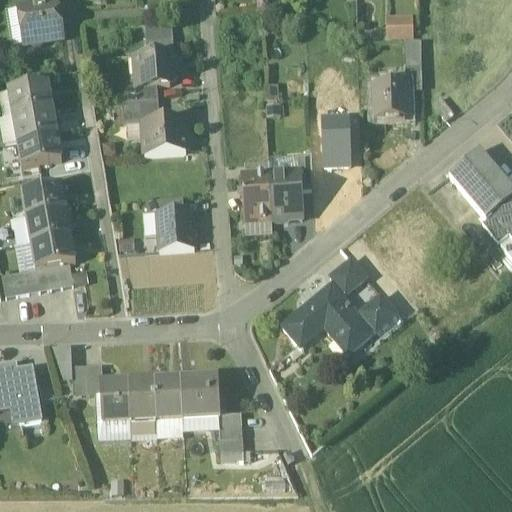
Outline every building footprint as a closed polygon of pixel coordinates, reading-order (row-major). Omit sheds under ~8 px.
[(55,6),(19,12),(25,49),(29,48),(33,51),(39,50),(42,46),(61,43),(55,6)] [(388,19),(389,43),(417,42),(416,18),(388,19)] [(421,46),(404,47),(405,71),(421,71),(421,46)] [(177,58),(133,61),(135,92),(135,93),(157,92),(170,91),(178,81),(177,58)] [(421,71),(405,71),(405,88),(407,88),(407,95),(422,95),(421,71)] [(405,88),(374,89),(375,124),(408,123),(407,95),(407,88),(405,88)] [(47,89),(8,96),(8,97),(12,122),(52,115),(47,89)] [(276,90),(265,90),(266,105),(277,104),(276,90)] [(157,92),(135,93),(135,92),(125,93),(126,108),(158,106),(157,92)] [(8,97),(0,98),(0,107),(3,124),(12,122),(8,97)] [(126,108),(122,108),(123,131),(142,130),(142,129),(159,128),(158,106),(126,108)] [(52,115),(12,122),(17,148),(56,141),(52,115)] [(348,123),(322,124),(324,171),(350,170),(348,123)] [(159,128),(142,129),(142,130),(144,161),(186,158),(185,143),(187,143),(186,126),(159,128)] [(56,141),(17,148),(22,174),(61,167),(56,141)] [(511,195),(479,155),(448,181),(485,226),(492,220),(508,240),(511,244),(511,195)] [(311,160),(297,161),(298,176),(299,176),(300,196),(312,196),(311,160)] [(268,166),(244,168),(245,180),(269,178),(268,166)] [(298,176),(269,178),(271,226),(302,224),(300,196),(299,176),(298,176)] [(245,180),(241,180),(243,228),(271,226),(269,178),(245,180)] [(61,191),(22,198),(26,224),(66,217),(61,191)] [(183,204),(147,207),(148,220),(156,219),(184,217),(183,204)] [(66,217),(26,224),(31,250),(70,243),(66,217)] [(184,217),(156,219),(159,258),(194,256),(192,217),(184,217)] [(508,240),(492,220),(485,226),(482,229),(498,248),(508,240)] [(26,224),(14,226),(14,227),(13,227),(17,252),(18,252),(31,250),(26,224)] [(70,243),(31,250),(36,276),(41,275),(52,273),(63,271),(75,269),(70,243)] [(511,266),(511,247),(509,244),(500,251),(511,266)] [(350,266),(329,283),(345,302),(365,285),(350,266)] [(75,269),(63,271),(67,292),(78,290),(75,269)] [(63,271),(52,273),(56,294),(67,292),(63,271)] [(52,273),(41,275),(44,296),(56,294),(52,273)] [(36,276),(30,277),(33,298),(44,296),(41,275),(36,276)] [(30,277),(18,279),(22,300),(33,298),(30,277)] [(18,279),(7,281),(11,302),(22,300),(18,279)] [(331,292),(281,333),(296,351),(320,331),(334,348),(341,342),(354,356),(372,341),(357,323),(331,292)] [(357,323),(372,341),(396,322),(381,304),(357,323)] [(3,372),(0,372),(0,413),(17,411),(20,430),(41,427),(32,373),(4,378),(3,372)] [(86,373),(71,374),(73,403),(88,402),(86,373)] [(101,373),(86,373),(88,402),(101,402),(101,389),(102,389),(101,373)] [(218,384),(180,386),(182,422),(220,420),(218,384)] [(180,386),(154,387),(156,424),(156,427),(182,426),(182,422),(180,386)] [(154,387),(128,388),(130,425),(156,424),(154,387)] [(102,389),(101,389),(101,402),(103,429),(130,428),(130,425),(128,388),(102,389)] [(241,421),(220,422),(220,429),(219,429),(219,434),(241,433),(241,421)] [(241,433),(219,434),(220,446),(242,445),(241,433)] [(242,445),(220,446),(221,459),(243,458),(242,445)]
